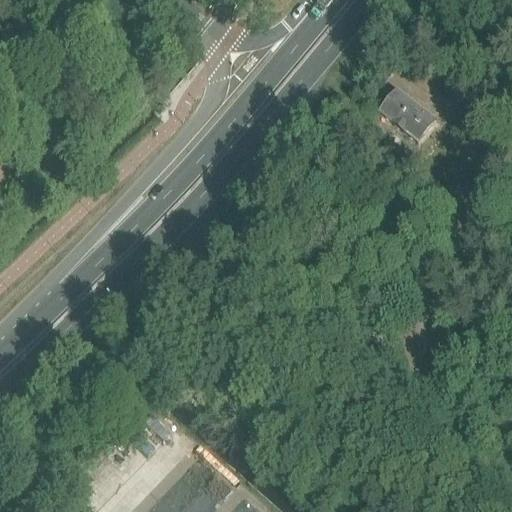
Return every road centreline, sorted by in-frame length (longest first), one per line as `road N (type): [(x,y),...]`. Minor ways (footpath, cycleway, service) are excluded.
road 1 (primary): [(0,394),(179,220),(369,0)]
road 2 (primary): [(335,1),(163,198),(67,292)]
road 3 (primary): [(224,45),(211,106),(133,194),(67,292)]
road 4 (track): [(423,405),(423,294),(475,193),(511,170)]
road 5 (track): [(359,511),(192,369)]
road 6 (primary): [(335,1),(278,33),(224,45)]
